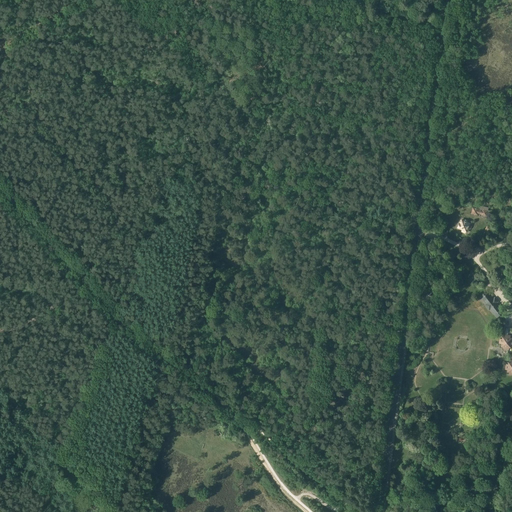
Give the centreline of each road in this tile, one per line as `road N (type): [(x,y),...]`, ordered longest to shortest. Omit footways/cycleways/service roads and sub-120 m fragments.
road 1 (secondary): [(378,511),(447,0)]
road 2 (unknown): [(83,280),(157,352),(352,511)]
road 3 (unknown): [(0,188),(83,280),(0,333)]
road 4 (track): [(41,511),(106,328)]
road 5 (unknown): [(0,392),(63,457),(43,511)]
